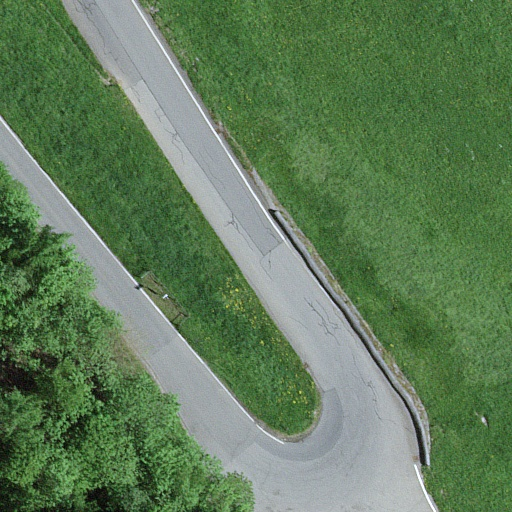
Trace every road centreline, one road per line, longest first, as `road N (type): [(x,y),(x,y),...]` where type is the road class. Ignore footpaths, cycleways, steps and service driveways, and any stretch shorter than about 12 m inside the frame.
road 1 (tertiary): [(102,0),(352,384),(363,411),(358,469)]
road 2 (tertiary): [(358,469),(338,482),(291,490),(238,469),(137,317),(0,147)]
